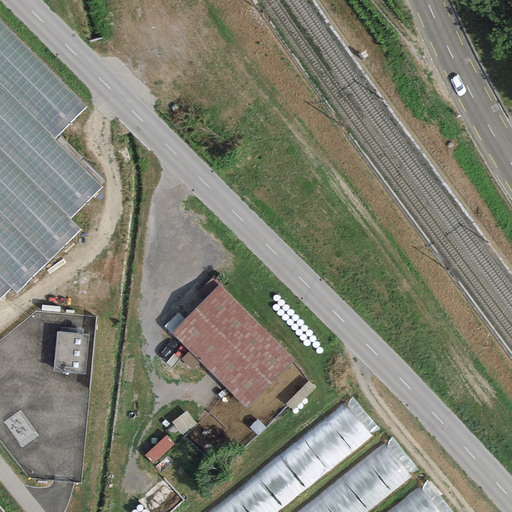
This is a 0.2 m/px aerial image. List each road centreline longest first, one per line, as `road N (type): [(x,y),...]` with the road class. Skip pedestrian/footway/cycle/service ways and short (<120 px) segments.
road 1 (tertiary): [(511,501),(21,0)]
road 2 (primary): [(511,163),(455,69),(427,0)]
